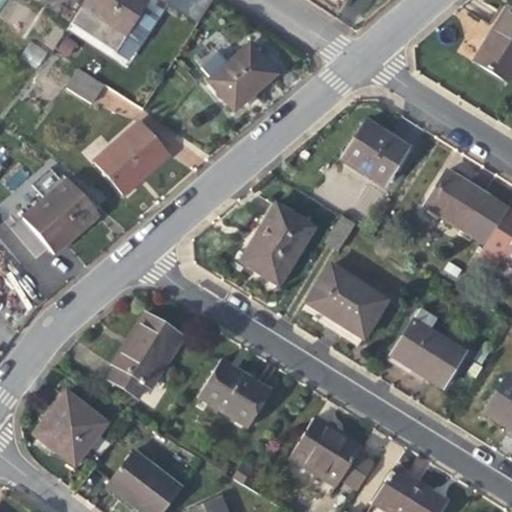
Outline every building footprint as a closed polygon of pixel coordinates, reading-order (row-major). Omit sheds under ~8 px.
[(150,0),(148,0),(85,0),(68,27),(113,56),(150,0)] [(168,0),(167,3),(198,22),(210,0),(168,0)] [(511,74),(511,15),(506,11),(489,38),(473,64),(506,84),(511,74)] [(32,41),(19,55),(34,68),(47,55),(32,41)] [(274,76),(248,46),(206,82),(233,112),(254,94),(274,76)] [(101,87),(77,72),(65,90),(89,106),(101,87)] [(167,157),(138,123),(92,163),(121,197),(144,177),(167,157)] [(382,136),(364,125),(341,162),(380,186),(403,149),(382,136)] [(486,197),(480,205),(471,199),(456,189),(459,183),(444,173),(423,207),(471,236),(483,244),(506,209),(493,201),(486,197)] [(98,217),(65,180),(21,218),(53,256),(75,237),(98,217)] [(262,226),(253,240),(260,244),(246,266),(276,285),(310,230),(274,207),(262,226)] [(511,213),(506,209),(483,244),(472,263),(491,274),(502,256),(511,261),(511,265),(508,271),(510,278),(511,279),(511,213)] [(354,227),(339,217),(322,243),(337,253),(354,227)] [(239,262),(246,266),(260,244),(253,240),(239,262)] [(306,303),(317,310),(362,338),(384,302),(328,268),(306,303)] [(356,347),(362,338),(317,310),(312,319),(337,335),(356,347)] [(422,310),(413,325),(430,336),(440,320),(422,310)] [(114,367),(146,387),(149,389),(181,339),(142,314),(128,336),(110,364),(114,367)] [(459,354),(430,336),(413,325),(394,354),(414,366),(412,370),(425,378),(438,386),(459,354)] [(246,380),(218,363),(198,396),(247,426),(267,393),(246,380)] [(146,387),(114,367),(106,380),(138,400),(146,387)] [(511,382),(506,379),(484,414),(503,426),(511,431),(511,382)] [(105,425),(64,394),(50,412),(33,436),(74,466),(105,425)] [(333,484),(337,479),(352,454),(356,448),(340,438),(339,440),(334,437),(313,424),(291,458),(333,484)] [(139,511),(163,511),(180,490),(131,452),(105,486),(130,505),(139,511)] [(371,466),(352,454),(337,479),(356,491),(358,487),(371,466)] [(394,471),(373,504),(386,511),(436,511),(440,507),(415,491),(418,486),(414,483),(394,471)] [(225,511),(218,497),(184,511),(225,511)]
